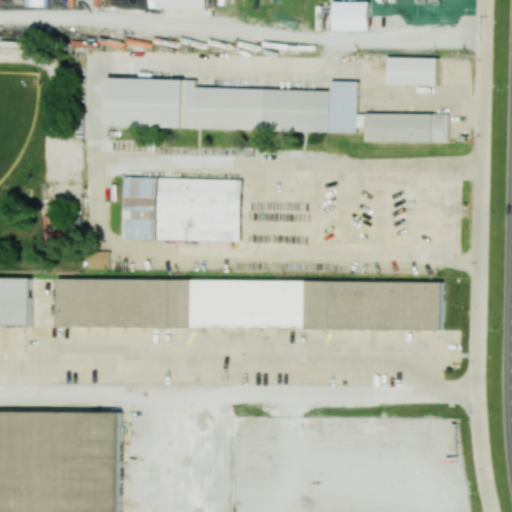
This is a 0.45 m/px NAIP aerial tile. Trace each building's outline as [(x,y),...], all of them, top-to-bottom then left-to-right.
[(208,0),(151,0),(151,8),(209,8),(208,0)] [(336,2),(371,2),(371,31),(336,31),(336,2)] [(390,55),(439,56),(439,84),(389,83),(390,55)] [(107,125),(365,132),(366,115),(359,115),(360,81),(332,80),(332,90),(197,87),(197,80),(109,77),(107,125)] [(448,142),(449,114),(367,113),(367,142),(448,142)] [(161,176),(244,178),(242,241),(160,239),(161,176)] [(110,250),(88,251),(89,269),(110,269),(110,250)] [(0,324),(0,277),(33,278),(33,325),(0,324)] [(444,282),(59,278),(58,325),(443,330),(444,282)] [(0,511),(0,411),(124,415),(122,511),(0,511)]
